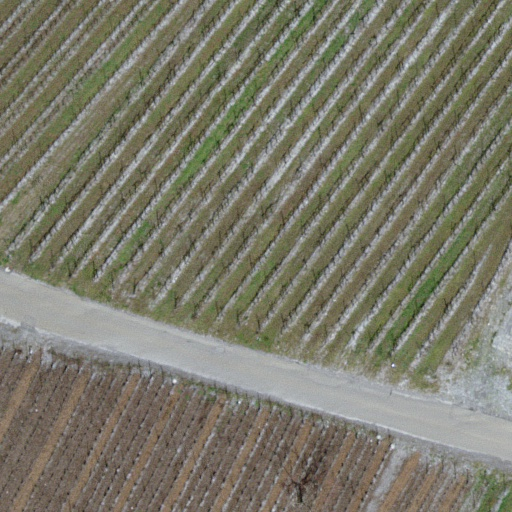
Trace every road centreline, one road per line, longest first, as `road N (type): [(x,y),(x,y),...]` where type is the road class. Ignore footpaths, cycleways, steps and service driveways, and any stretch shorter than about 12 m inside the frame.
road 1 (residential): [(0,275),(511,447)]
road 2 (track): [(511,303),(448,426)]
